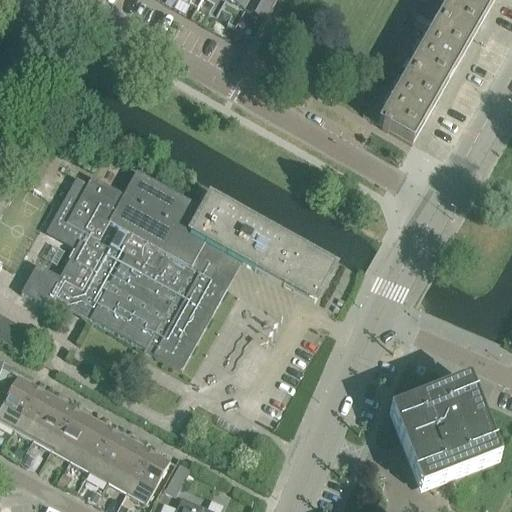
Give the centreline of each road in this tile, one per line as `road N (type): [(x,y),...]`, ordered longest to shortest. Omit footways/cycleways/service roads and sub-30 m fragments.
road 1 (tertiary): [(436,209),(75,0)]
road 2 (tertiary): [(293,511),(375,322)]
road 3 (tertiary): [(436,209),(511,76)]
road 4 (residential): [(511,381),(375,322)]
road 5 (tertiary): [(375,322),(436,209)]
